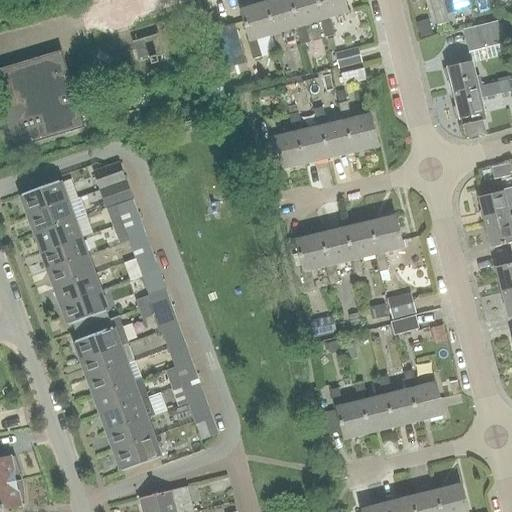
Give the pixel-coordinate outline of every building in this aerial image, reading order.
[(299,27),(290,0),(274,0),(265,3),(274,34),(271,35),(276,52),(285,50),(280,33),(296,28),(299,27)] [(323,20),(317,0),(290,0),(299,27),(296,28),(301,45),(309,42),(304,25),(320,21),(323,20)] [(343,0),(317,0),(323,20),(320,21),(325,38),(334,35),(329,18),(348,12),(343,0)] [(448,23),(441,1),(443,0),(428,0),(436,26),(448,23)] [(274,34),(265,3),(240,10),(249,40),(247,41),(253,59),(262,57),(257,39),(271,35),(274,34)] [(245,63),(234,24),(213,30),(224,69),(245,63)] [(156,58),(164,55),(157,35),(132,43),(138,63),(148,60),(150,66),(158,64),(156,58)] [(498,57),(496,47),(469,53),(472,63),(498,57)] [(362,64),(358,48),(334,54),(338,70),(362,64)] [(0,70),(0,109),(5,125),(12,150),(84,128),(61,52),(0,70)] [(481,88),(481,87),(478,76),(475,77),(471,62),(443,69),(446,81),(450,81),(453,94),(481,88)] [(363,69),(341,74),(344,86),(366,80),(363,69)] [(480,99),(483,98),(483,99),(510,93),(511,100),(511,79),(481,87),(481,88),(453,94),(456,107),(452,108),(455,120),(483,114),(480,99)] [(345,120),(353,152),(377,146),(370,115),(351,119),(346,101),(338,104),(342,121),(345,120)] [(328,158),(353,152),(345,120),(342,121),(326,125),(322,107),(313,109),(317,127),(320,126),(328,158)] [(303,164),(328,158),(320,126),(317,127),(302,131),(297,113),(289,115),(293,132),(295,132),(303,164)] [(279,171),(303,164),(295,132),(293,132),(277,136),(273,119),(263,121),(268,140),(271,139),(279,171)] [(195,130),(192,121),(169,128),(172,137),(195,130)] [(98,191),(125,181),(119,163),(93,173),(92,173),(98,191)] [(496,179),(511,177),(511,163),(495,164),(496,179)] [(125,181),(98,191),(105,209),(132,199),(125,181)] [(29,216),(29,217),(66,203),(58,182),(21,195),(25,206),(24,209),(26,215),(29,216)] [(511,189),(478,198),(484,222),(511,215),(511,189)] [(73,221),(66,203),(29,217),(35,235),(73,221)] [(119,217),(121,224),(138,217),(136,211),(119,217)] [(511,215),(484,222),(491,248),(509,243),(511,253),(511,252),(511,215)] [(394,216),(369,222),(378,256),(374,256),(378,272),(389,269),(385,254),(402,250),(394,216)] [(109,221),(111,227),(121,224),(119,217),(109,221)] [(138,217),(121,224),(123,231),(141,224),(138,217)] [(79,239),(73,221),(35,235),(36,235),(34,238),(36,243),(39,245),(42,253),(79,239)] [(364,276),(360,260),(374,256),(378,256),(369,222),(344,228),(353,262),(350,262),(354,278),(364,276)] [(127,242),(123,231),(121,224),(111,227),(118,245),(127,242)] [(339,282),(335,266),(350,262),(353,262),(344,228),(320,234),(328,268),(326,268),(330,284),(339,282)] [(314,288),(310,272),(326,268),(328,268),(320,234),(295,241),(303,271),(300,271),(305,290),(314,288)] [(42,253),(49,271),(86,257),(79,239),(42,253)] [(134,260),(152,253),(149,247),(132,253),(134,260)] [(511,262),(495,267),(501,292),(511,289),(511,252),(511,253),(511,255),(511,262)] [(152,253),(134,260),(137,267),(154,261),(152,253)] [(86,257),(49,271),(55,289),(92,275),(86,257)] [(92,275),(55,289),(54,292),(56,297),(59,299),(62,307),(99,293),(92,275)] [(511,289),(501,292),(507,318),(511,316),(511,289)] [(145,298),(148,306),(168,298),(165,291),(145,298)] [(72,324),(75,333),(109,320),(99,293),(62,307),(68,326),(72,324)] [(415,314),(410,294),(386,300),(391,320),(415,314)] [(135,301),(138,309),(148,306),(145,298),(135,301)] [(168,298),(148,306),(152,317),(155,324),(175,317),(168,298)] [(148,306),(138,309),(142,320),(152,317),(148,306)] [(394,336),(418,330),(414,316),(390,323),(394,336)] [(74,342),(81,361),(129,344),(119,317),(109,320),(75,333),(78,341),(74,342)] [(307,323),(311,337),(335,332),(332,317),(307,323)] [(167,350),(184,344),(182,337),(164,343),(167,350)] [(129,344),(81,361),(88,379),(125,365),(134,362),(128,344),(129,344)] [(184,344),(167,350),(169,357),(187,351),(184,344)] [(132,383),(125,365),(88,379),(95,397),(132,383)] [(171,389),(180,386),(177,379),(173,368),(165,372),(171,389)] [(410,388),(418,421),(443,415),(435,382),(416,387),(412,370),(404,372),(408,389),(410,388)] [(177,379),(180,386),(198,380),(195,372),(177,379)] [(393,427),(418,421),(410,388),(408,389),(391,393),(387,376),(379,378),(383,395),(386,395),(393,427)] [(101,415),(148,398),(141,380),(132,384),(132,383),(95,397),(93,400),(95,406),(98,407),(101,415)] [(198,380),(180,386),(182,394),(200,387),(198,380)] [(369,433),(393,427),(386,395),(383,395),(367,399),(363,382),(354,384),(358,401),(361,400),(369,433)] [(182,394),(180,386),(171,389),(174,397),(182,394)] [(344,439),(369,433),(361,400),(358,401),(342,405),(338,388),(330,390),(334,408),(336,407),(344,439)] [(154,416),(148,398),(101,415),(104,423),(103,426),(105,431),(107,432),(108,433),(145,419),(154,416)] [(193,422),(211,416),(208,409),(190,416),(193,422)] [(211,416),(193,422),(196,430),(214,424),(211,416)] [(114,451),(152,438),(145,419),(108,433),(114,451)] [(159,459),(152,438),(114,451),(114,452),(113,454),(115,460),(118,461),(122,472),(159,459)] [(0,485),(22,480),(14,457),(0,459),(0,485)] [(0,510),(25,505),(22,480),(0,485),(0,510)] [(468,511),(461,484),(436,490),(441,511),(468,511)] [(137,500),(139,511),(189,511),(193,511),(192,504),(186,505),(182,490),(188,488),(187,487),(137,500)] [(441,511),(436,490),(411,496),(415,511),(441,511)] [(415,511),(411,496),(386,502),(388,511),(415,511)] [(388,511),(386,502),(361,509),(361,511),(388,511)]
